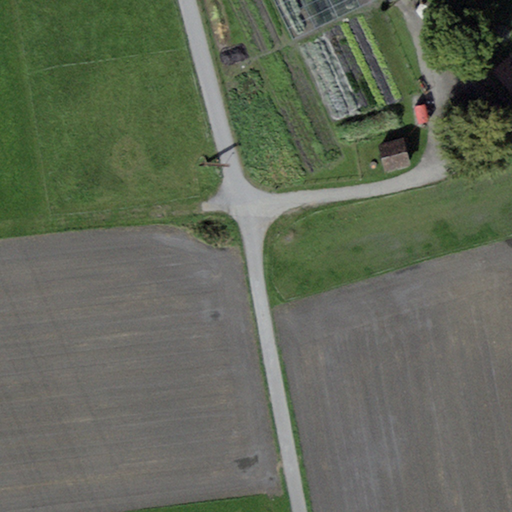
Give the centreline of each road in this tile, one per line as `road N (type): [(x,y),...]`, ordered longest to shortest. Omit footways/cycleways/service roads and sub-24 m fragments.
road 1 (track): [(298,511),(244,205),(189,0)]
road 2 (unclassified): [(244,205),(375,190),(511,145)]
